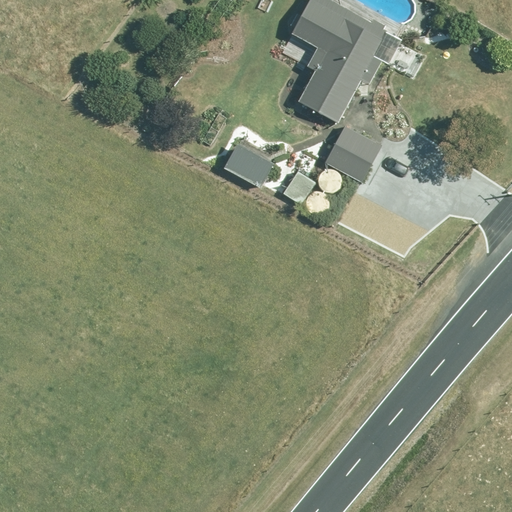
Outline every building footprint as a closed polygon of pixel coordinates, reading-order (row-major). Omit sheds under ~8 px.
[(343,125),(390,38),(318,0),(313,0),(294,35),(326,52),(299,102),(343,125)] [(385,148),(350,130),(332,166),(367,184),(385,148)] [(279,167),(243,148),(231,172),(267,191),(279,167)] [(319,182),(305,172),(287,196),(302,206),(319,182)] [(353,190),(350,188),(348,186),(345,186),(342,185),(340,185),(337,186),(335,187),(333,189),(331,190),(329,193),(328,195),(327,197),(327,200),(327,203),(328,205),(329,208),(330,210),(332,212),(334,213),(336,215),(339,215),(342,216),(344,216),(347,215),(349,214),(351,212),(353,211),(355,209),(356,206),(357,204),(357,201),(357,198),(356,196),(355,193),(354,191),(353,190)]
